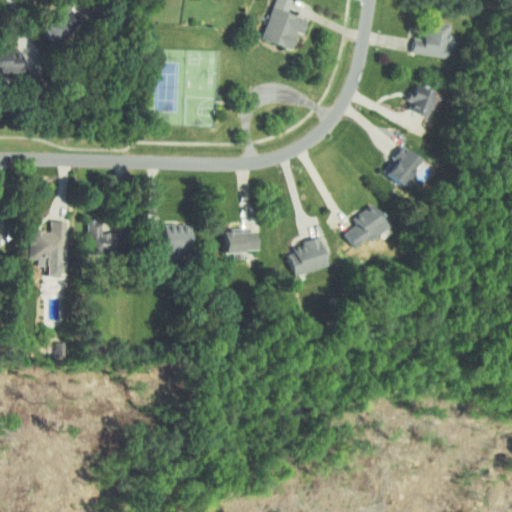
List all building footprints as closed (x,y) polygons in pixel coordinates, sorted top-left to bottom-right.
[(267,0),(256,40),(287,49),(297,16),(286,13),(290,0),(267,0)] [(416,39),(406,37),(404,51),(437,57),(444,23),(420,18),(416,39)] [(426,91),(407,83),(398,104),(418,112),(426,91)] [(390,185),(411,156),(398,146),(393,154),(390,152),(374,173),(390,185)] [(364,242),(382,225),(367,209),(336,237),(348,249),(360,238),(364,242)] [(59,220),(44,220),(44,229),(23,229),(22,258),(31,258),(31,265),(39,265),(38,276),(58,277),(59,220)] [(180,225),(140,225),(140,250),(180,250),(180,225)] [(250,230),(211,231),(211,253),(226,252),(227,260),(238,259),(237,250),(251,249),(250,230)] [(323,263),(314,236),(285,246),(287,252),(277,256),(285,277),(323,263)]
